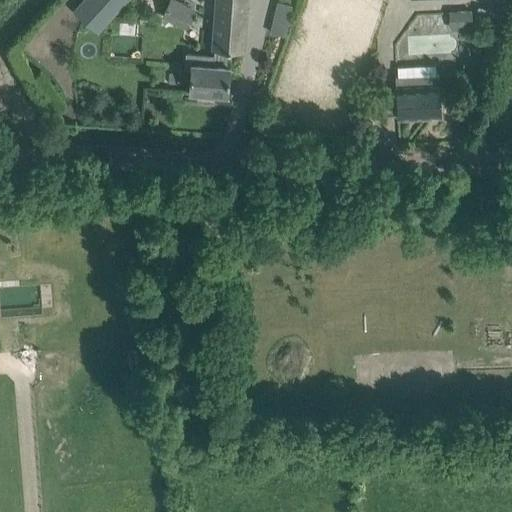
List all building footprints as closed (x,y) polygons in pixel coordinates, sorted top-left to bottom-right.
[(83,0),(74,12),(97,33),(126,0),(83,0)] [(188,29),(197,10),(177,0),(171,0),(163,16),(188,29)] [(214,55),(186,53),(185,67),(191,67),(191,72),(189,92),(227,95),(231,51),(244,52),(245,32),(247,0),(215,0),(212,49),(214,50),(214,55)] [(452,12),(453,28),(473,27),(472,11),(452,12)] [(439,75),(395,77),(396,87),(395,87),(396,98),(397,118),(441,116),(440,99),(439,84),(440,84),(439,75)]
